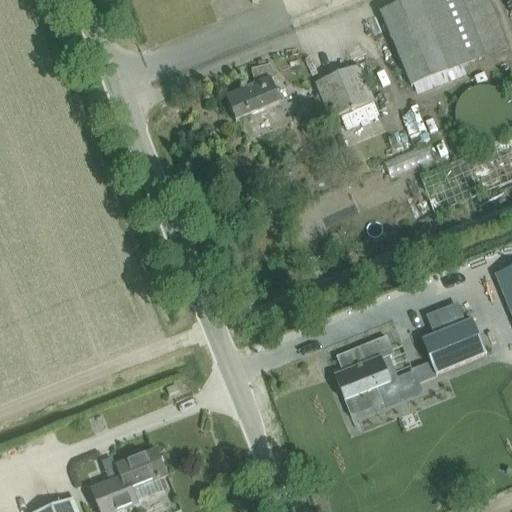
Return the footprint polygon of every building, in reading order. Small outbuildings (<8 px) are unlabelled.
[(460,0),(416,0),(380,15),(410,89),(484,59),(460,0)] [(235,124),(280,105),(271,82),(275,80),(270,67),(251,72),(255,87),(225,99),(235,124)] [(330,122),(373,105),(374,104),(359,68),(315,86),(330,122)] [(493,89),(483,88),(474,90),(466,95),(460,102),(456,110),(455,120),(457,129),(462,137),(469,143),(478,147),(487,148),(496,146),(504,141),(511,134),(511,130),(511,105),(508,99),(501,92),(493,89)] [(428,117),(420,121),(413,106),(387,119),(401,149),(436,132),(428,117)] [(429,208),(511,179),(511,140),(417,172),(429,208)] [(511,319),(511,269),(495,277),(511,319)] [(435,377),(486,358),(472,322),(422,342),(435,377)] [(339,390),(351,420),(383,407),(376,390),(390,385),(381,362),(394,357),(386,339),(336,360),(339,367),(342,365),(346,375),(335,379),(339,390)] [(169,397),(178,393),(176,387),(167,391),(169,397)] [(123,511),(138,506),(133,492),(167,478),(157,452),(116,469),(105,474),(110,485),(91,493),(98,511),(123,511)] [(77,511),(73,502),(45,511),(77,511)]
